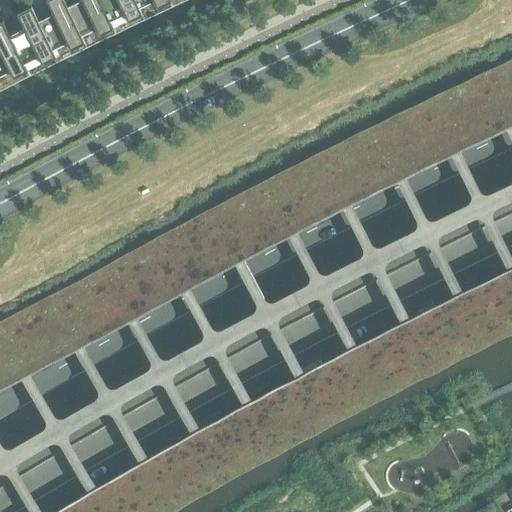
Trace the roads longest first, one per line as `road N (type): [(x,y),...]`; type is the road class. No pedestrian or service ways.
road 1 (motorway): [(511,131),(0,395)]
road 2 (motorway): [(35,511),(247,390),(511,260)]
road 3 (secondary): [(409,0),(51,176)]
